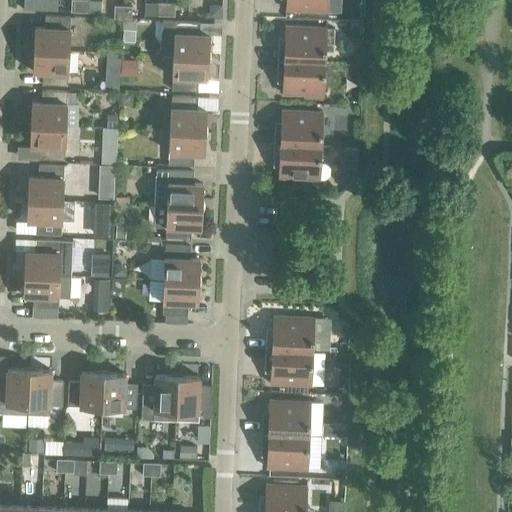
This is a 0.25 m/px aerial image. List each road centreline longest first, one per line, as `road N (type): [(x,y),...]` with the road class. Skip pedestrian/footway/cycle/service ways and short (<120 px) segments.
road 1 (residential): [(232,346),(244,0)]
road 2 (residential): [(232,346),(0,336)]
road 3 (residential): [(225,511),(232,346)]
